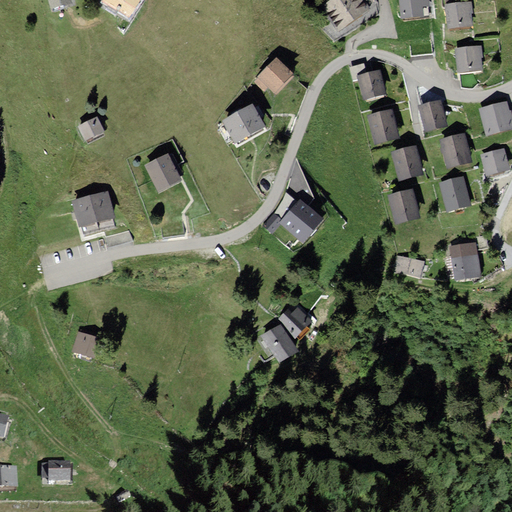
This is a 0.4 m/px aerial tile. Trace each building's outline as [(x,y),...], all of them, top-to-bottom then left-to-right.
[(71,0),(47,0),(50,10),(72,4),(71,0)] [(143,0),(102,0),(101,2),(106,5),(104,8),(115,15),(117,12),(130,21),(143,0)] [(363,0),(328,0),(321,5),(339,31),(370,10),(363,0)] [(428,0),(398,0),(400,19),(422,17),(421,7),(429,6),(428,0)] [(472,26),(470,14),(473,14),(472,1),(469,2),(444,4),(447,29),(472,26)] [(482,70),(480,58),(483,58),(482,46),(479,46),(454,49),(457,73),(482,70)] [(293,75),(276,58),(256,78),(257,78),(254,82),(264,92),(267,88),(274,94),(276,96),(294,77),(292,75),(293,75)] [(364,64),(349,68),(353,80),(358,79),(357,75),(366,73),(364,64)] [(366,73),(357,75),(358,79),(363,100),(385,95),(379,70),(366,73)] [(440,100),(417,106),(425,133),(448,126),(440,100)] [(511,128),(511,120),(511,119),(511,112),(511,110),(509,111),(506,101),(478,109),(486,137),(511,128)] [(252,103),(221,121),(235,144),(265,126),(252,103)] [(391,109),(367,116),(375,145),(399,138),(391,109)] [(97,116),(77,126),(85,141),(104,132),(97,116)] [(464,133),(438,140),(447,169),(472,162),(464,133)] [(415,145),(390,152),(398,180),(423,174),(415,145)] [(504,148),(480,155),(486,177),(510,170),(504,148)] [(168,153),(145,165),(159,192),(182,181),(168,153)] [(462,176),(438,183),(447,213),(471,205),(462,176)] [(412,188),(387,196),(395,226),(421,218),(412,188)] [(107,190),(71,201),(79,227),(115,217),(107,190)] [(323,220),(299,200),(281,221),(278,224),(280,226),(302,244),(323,220)] [(281,221),(273,213),(262,225),(272,234),(280,226),(278,224),(281,221)] [(475,242),(448,247),(454,281),(482,276),(475,242)] [(396,256),(393,273),(420,278),(423,261),(396,256)] [(287,310),(277,320),(295,339),(312,322),(298,308),(291,314),(287,310)] [(280,324),(261,336),(279,364),(298,352),(280,324)] [(101,339),(78,332),(71,352),(94,359),(101,339)] [(0,413),(0,435),(3,437),(9,415),(0,413)] [(72,460),(46,461),(46,463),(42,464),(42,480),(47,480),(47,482),(73,481),(72,460)] [(17,466),(0,466),(0,486),(17,486),(17,466)]
